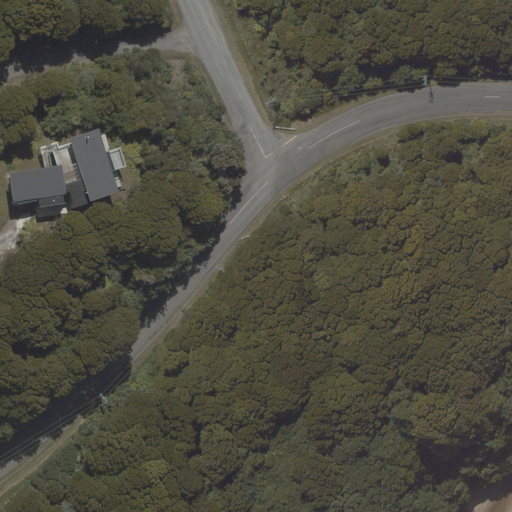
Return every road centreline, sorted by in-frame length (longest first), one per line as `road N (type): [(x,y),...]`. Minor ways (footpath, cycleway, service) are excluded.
road 1 (residential): [(0,460),(57,415),(276,173)]
road 2 (residential): [(276,173),(354,122),(400,106),(511,98)]
road 3 (residential): [(193,0),(276,173)]
